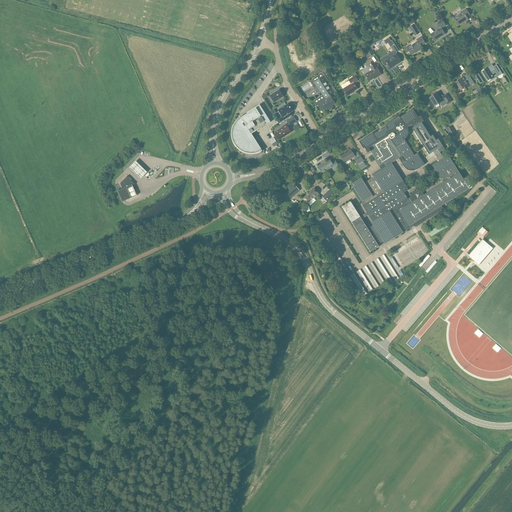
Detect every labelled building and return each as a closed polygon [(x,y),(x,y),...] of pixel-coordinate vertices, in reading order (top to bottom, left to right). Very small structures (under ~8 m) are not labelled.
[(454,18),(455,22),(458,26),(458,25),(464,21),(464,22),(468,20),(467,17),(470,15),(466,9),(463,11),(464,12),(454,18)] [(437,23),(440,27),(440,28),(430,34),(434,41),(440,37),(444,34),(445,35),(445,34),(441,29),(446,26),(442,20),(437,23)] [(305,32),(304,32),(299,33),(300,36),(296,37),(301,55),(303,54),(304,58),(310,56),(309,52),(310,52),(305,32)] [(418,42),(407,49),(407,48),(404,49),(406,53),(409,51),(411,55),(417,51),(418,50),(419,51),(422,49),(421,46),(425,44),(421,37),(417,40),(418,42)] [(389,38),(384,41),(386,45),(388,44),(391,48),(391,47),(394,51),(395,53),(396,53),(399,51),(395,45),(392,41),(391,41),(389,38)] [(388,65),(391,69),(390,68),(395,65),(396,65),(401,62),(396,54),(389,58),(388,57),(382,61),(384,65),(385,65),(387,65),(388,65)] [(367,65),(368,67),(362,70),(365,75),(369,81),(377,76),(377,77),(381,75),(376,67),(376,68),(372,62),(367,65)] [(487,69),(482,72),(484,76),(487,80),(488,82),(493,79),(492,77),(500,71),(499,69),(496,65),(493,67),(492,65),(492,66),(487,69)] [(473,83),(471,79),(468,74),(466,76),(465,75),(462,77),(463,78),(456,82),(461,91),(473,83)] [(358,81),(355,76),(348,80),(349,81),(341,86),(343,89),(342,90),(345,93),(347,96),(351,94),(350,93),(357,89),(354,84),(358,81)] [(318,98),(313,101),(316,107),(318,106),(320,108),(322,112),(325,110),(327,109),(328,110),(328,109),(328,108),(332,106),(335,104),(330,96),(334,93),(324,77),(314,83),(320,91),(322,95),(318,98)] [(279,90),(270,96),(274,103),(283,97),(279,90)] [(432,101),(428,103),(431,108),(440,103),(442,107),(451,101),(447,94),(440,99),(437,94),(430,98),(432,101)] [(288,104),(278,110),(282,117),(279,119),(281,123),(292,116),(290,113),(293,111),(288,104)] [(252,134),(270,122),(260,106),(241,118),(241,119),(240,120),(239,120),(238,121),(238,122),(237,123),(236,124),(235,125),(235,126),(234,127),(234,128),(234,130),(233,131),(233,132),(233,133),(233,134),(233,136),(233,137),(233,138),(234,139),(234,140),(235,141),(235,142),(236,144),(236,145),(237,146),(238,146),(239,147),(240,148),(240,149),(241,150),(243,150),(244,151),(245,151),(246,152),(247,152),(248,152),(249,152),(251,152),(252,152),(253,152),(254,152),(255,152),(257,152),(258,151),(259,151),(260,150),(261,150),(262,150),(252,134)] [(367,213),(362,216),(360,217),(351,202),(342,207),(370,252),(377,248),(379,247),(378,245),(362,220),(368,215),(373,222),(371,223),(373,226),(369,228),(380,244),(383,242),(385,245),(414,226),(413,224),(421,220),(423,223),(443,211),(443,209),(441,205),(445,203),(446,204),(472,187),(467,178),(464,180),(448,155),(444,158),(442,154),(440,152),(438,149),(435,144),(440,141),(437,137),(432,140),(421,123),(424,121),(420,116),(418,118),(413,109),(400,118),(399,116),(385,125),(386,126),(374,134),(373,133),(359,142),(364,149),(365,148),(366,150),(368,153),(371,152),(371,153),(373,155),(376,159),(380,166),(384,163),(386,166),(381,170),(372,175),(373,177),(368,181),(364,183),(361,178),(351,185),(362,203),(365,201),(366,204),(363,206),(364,208),(367,213)] [(293,117),(286,121),(290,126),(296,122),(293,117)] [(275,132),(277,136),(279,140),(291,132),(286,125),(282,127),(283,128),(275,132)] [(456,135),(451,126),(446,129),(452,138),(456,135)] [(355,157),(351,150),(341,157),(345,163),(355,157)] [(360,156),(355,160),(358,165),(359,167),(361,170),(366,167),(363,161),(360,156)] [(339,167),(337,164),(335,160),(334,160),(335,162),(332,164),(330,160),(318,167),(321,173),(332,166),(335,170),(339,167)] [(138,164),(135,161),(129,168),(131,170),(140,179),(146,172),(138,164)] [(122,189),(121,189),(120,190),(117,191),(122,202),(125,201),(136,196),(132,187),(134,184),(127,177),(120,184),(122,189)] [(294,185),(283,195),(288,201),(300,191),(294,185)] [(307,195),(303,198),(307,202),(307,203),(311,206),(313,203),(316,201),(314,198),(318,194),(317,192),(314,189),(309,193),(307,195)] [(334,194),(331,191),(330,190),(322,197),(327,201),(334,194)] [(440,224),(428,232),(431,237),(443,229),(447,227),(444,222),(440,224)] [(417,237),(390,254),(394,259),(395,261),(400,268),(404,266),(397,255),(419,241),(417,237)] [(469,255),(468,257),(478,266),(493,249),(482,240),(481,241),(480,242),(469,255)] [(385,254),(362,267),(367,277),(366,278),(361,270),(351,275),(362,295),(388,281),(389,284),(398,279),(385,254)] [(427,273),(437,262),(434,260),(425,271),(427,273)] [(486,361),(478,369),(490,379),(497,371),(486,361)] [(499,390),(510,378),(502,372),(492,384),(499,390)]
